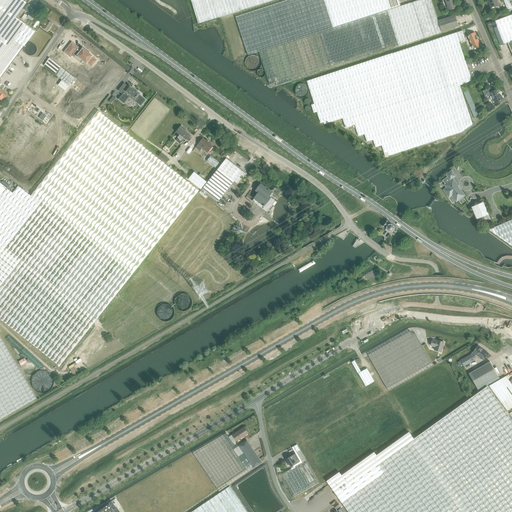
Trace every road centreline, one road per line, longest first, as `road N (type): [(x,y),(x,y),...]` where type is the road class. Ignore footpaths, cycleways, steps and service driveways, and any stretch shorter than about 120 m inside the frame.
road 1 (unclassified): [(0,429),(350,223),(326,189),(71,12)]
road 2 (primary): [(93,449),(363,298),(423,286),(489,293)]
road 3 (primary): [(425,242),(152,46)]
road 4 (unclassified): [(488,322),(394,316),(255,399)]
road 5 (unclassified): [(255,399),(63,511)]
road 6 (unclassified): [(0,118),(71,12)]
road 7 (unclassified): [(255,399),(276,483),(294,511)]
